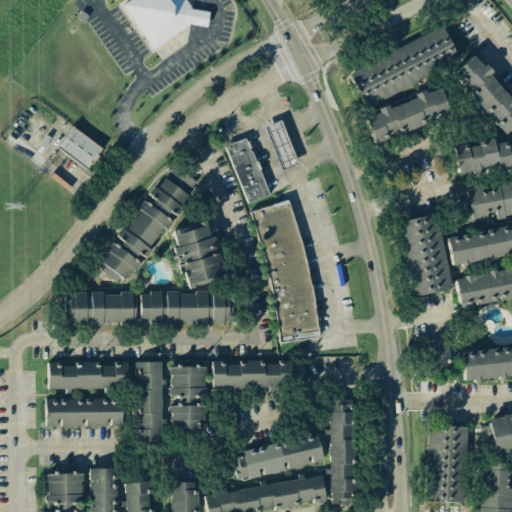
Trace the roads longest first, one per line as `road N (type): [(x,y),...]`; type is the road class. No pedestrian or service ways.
road 1 (tertiary): [(305,62),(373,247),(391,369),(392,456)]
road 2 (tertiary): [(134,171),(70,253),(0,317)]
road 3 (tertiary): [(290,34),(215,79),(145,148)]
road 4 (tertiary): [(305,62),(427,0)]
road 5 (tertiary): [(134,171),(243,92)]
